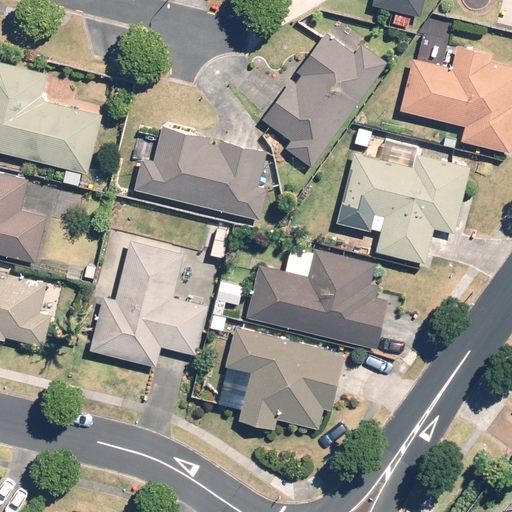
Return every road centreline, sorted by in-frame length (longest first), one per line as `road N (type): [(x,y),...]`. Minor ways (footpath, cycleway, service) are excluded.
road 1 (residential): [(243,511),(175,466),(0,412)]
road 2 (residential): [(396,459),(511,301)]
road 3 (residential): [(80,0),(239,38)]
